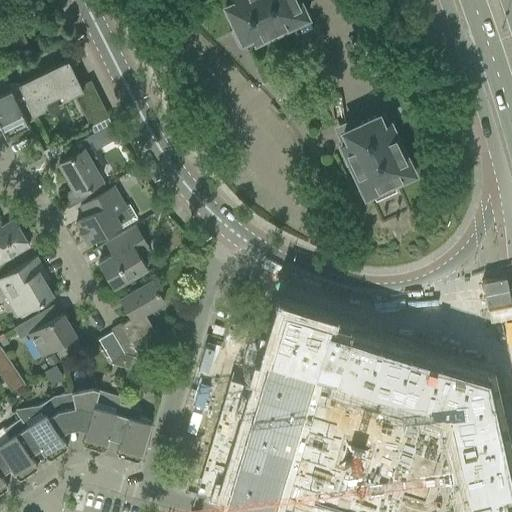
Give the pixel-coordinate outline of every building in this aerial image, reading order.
[(298,0),(233,0),(225,4),(241,39),(252,35),(255,41),(307,17),(298,0)] [(9,87),(10,89),(25,118),(44,109),(46,101),(59,95),(67,97),(74,94),(93,133),(113,123),(90,79),(80,84),(67,59),(9,87)] [(10,89),(0,93),(0,126),(4,136),(28,125),(25,118),(10,89)] [(414,173),(390,121),(383,124),(378,113),(343,130),(348,140),(341,143),(365,195),(372,192),(375,199),(396,190),(393,182),(414,173)] [(43,150),(48,159),(65,149),(60,140),(43,150)] [(83,148),(59,162),(70,181),(74,188),(70,190),(60,196),(67,208),(106,185),(95,168),(101,164),(89,144),(83,148)] [(93,212),(86,216),(75,222),(87,243),(120,225),(122,228),(138,219),(130,205),(125,208),(114,187),(87,202),(93,212)] [(0,223),(0,262),(29,245),(14,219),(1,226),(0,223)] [(100,263),(98,265),(106,278),(108,277),(114,288),(147,269),(138,254),(149,248),(135,224),(110,239),(105,242),(112,253),(98,261),(100,263)] [(35,256),(18,267),(0,277),(0,285),(18,315),(52,295),(40,275),(45,273),(35,256)] [(124,353),(133,355),(142,358),(165,344),(156,329),(154,330),(143,312),(163,301),(151,279),(120,298),(132,318),(121,324),(120,322),(110,328),(112,331),(124,353)] [(45,322),(39,312),(13,327),(20,338),(28,333),(41,355),(76,335),(62,312),(45,322)] [(229,376),(199,476),(223,484),(221,491),(289,511),(511,511),(511,448),(494,369),(320,317),(318,325),(288,316),(269,379),(262,377),(260,386),(229,376)] [(111,360),(124,353),(112,331),(98,339),(111,360)] [(2,334),(0,335),(0,346),(1,349),(9,344),(2,334)] [(0,346),(0,374),(11,391),(24,383),(1,349),(0,346)] [(53,353),(45,358),(50,366),(58,362),(53,353)] [(79,390),(71,392),(78,428),(85,430),(81,443),(83,446),(102,452),(105,450),(109,437),(108,437),(119,402),(120,398),(98,391),(98,389),(92,388),(79,390)] [(14,408),(20,417),(26,426),(25,426),(36,443),(39,448),(47,460),(50,460),(67,449),(67,446),(60,435),(67,430),(78,428),(71,392),(53,395),(39,405),(14,408)] [(141,409),(119,402),(108,437),(109,437),(120,440),(116,453),(117,456),(136,462),(140,460),(152,419),(139,416),(141,409)] [(8,437),(0,442),(0,453),(6,463),(10,468),(17,479),(21,480),(37,469),(38,466),(30,455),(39,448),(36,443),(25,426),(26,426),(20,417),(3,429),(8,437)] [(0,453),(0,493),(7,489),(8,486),(0,474),(10,468),(6,463),(0,453)]
